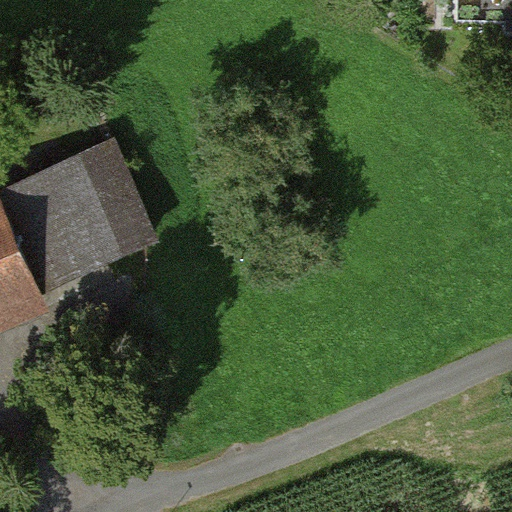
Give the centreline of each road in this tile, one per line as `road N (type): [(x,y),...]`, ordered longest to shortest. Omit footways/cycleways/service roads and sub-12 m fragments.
road 1 (track): [(135,511),(511,356)]
road 2 (track): [(0,419),(54,430),(162,499)]
